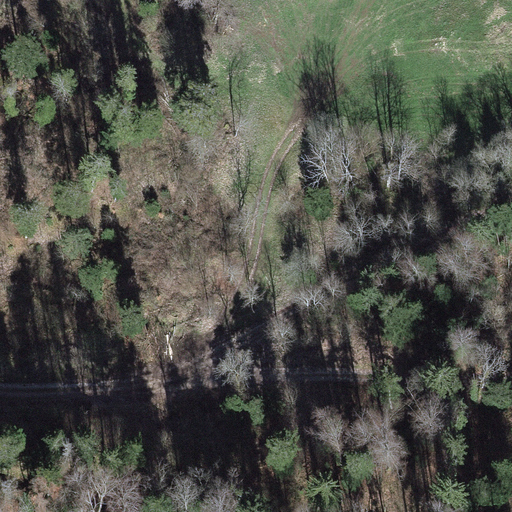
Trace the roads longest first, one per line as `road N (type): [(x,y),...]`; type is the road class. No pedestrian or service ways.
road 1 (track): [(511,212),(122,390),(0,386)]
road 2 (track): [(122,390),(511,381)]
